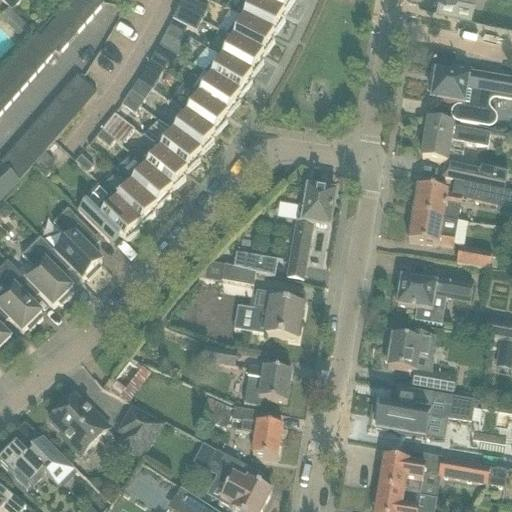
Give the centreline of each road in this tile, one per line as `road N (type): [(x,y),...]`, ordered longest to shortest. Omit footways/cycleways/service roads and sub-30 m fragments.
road 1 (residential): [(0,404),(42,362),(97,339),(265,153),(290,147),(369,162)]
road 2 (residential): [(311,511),(369,162)]
road 3 (residential): [(369,162),(391,29)]
road 4 (residential): [(511,54),(391,29)]
